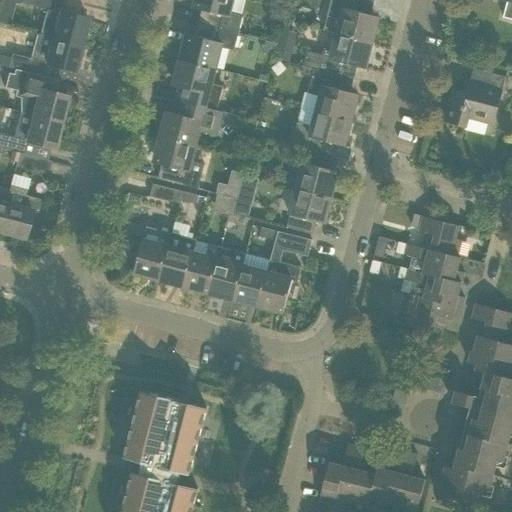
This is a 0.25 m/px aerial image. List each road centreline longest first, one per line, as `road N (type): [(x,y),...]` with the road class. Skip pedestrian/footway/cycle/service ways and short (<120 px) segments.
road 1 (residential): [(63,297),(142,0)]
road 2 (residential): [(63,297),(283,359),(317,354)]
road 3 (residential): [(13,511),(63,297)]
road 4 (residential): [(488,277),(502,215),(497,201),(378,168)]
road 5 (residential): [(317,354),(335,335),(378,168)]
road 6 (residential): [(378,168),(425,0)]
road 7 (residential): [(444,411),(412,434),(315,408)]
